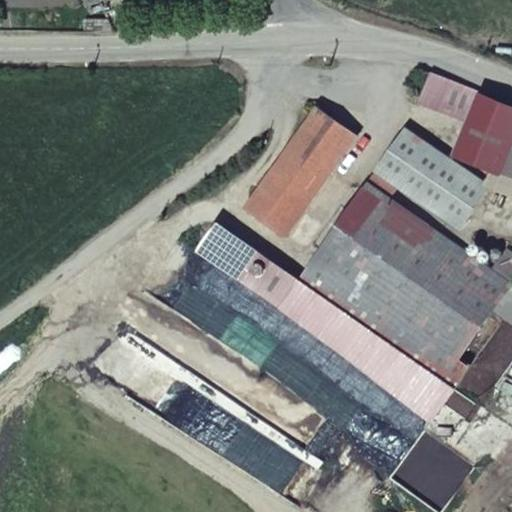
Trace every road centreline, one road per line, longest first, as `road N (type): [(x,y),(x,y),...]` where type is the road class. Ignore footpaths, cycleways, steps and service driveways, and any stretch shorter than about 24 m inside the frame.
road 1 (unclassified): [(309,38),(272,117),(0,321)]
road 2 (tertiary): [(0,47),(309,38)]
road 3 (tertiary): [(309,38),(377,42),(455,60),(511,86)]
